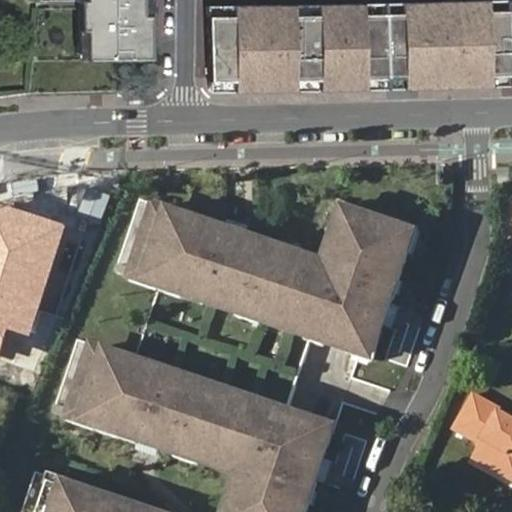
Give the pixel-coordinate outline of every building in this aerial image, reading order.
[(511,0),(374,0),(346,1),(208,6),(209,90),(399,85),(511,81),(511,0)] [(55,11),(62,63),(119,56),(112,4),(55,11)] [(326,266),(142,200),(116,273),(159,289),(309,342),(311,343),(372,365),(417,238),(345,212),(326,266)] [(511,200),(500,238),(500,239),(511,239),(511,200)] [(55,263),(61,249),(73,224),(38,208),(10,271),(13,272),(37,283),(44,287),(55,263)] [(68,252),(61,249),(55,263),(62,266),(68,252)] [(37,283),(13,272),(6,288),(30,299),(37,283)] [(134,359),(285,413),(311,343),(309,342),(159,289),(134,359)] [(285,413),(134,359),(77,338),(51,411),(235,477),(222,511),(303,511),(333,431),(285,413)] [(10,370),(3,386),(17,391),(28,364),(14,359),(10,370)] [(0,385),(3,386),(10,370),(0,365),(0,385)] [(511,450),(511,413),(504,408),(505,405),(475,388),(454,425),(479,439),(472,452),(500,469),(511,450)] [(15,399),(0,393),(0,413),(8,417),(15,399)] [(511,474),(511,450),(500,469),(511,474)] [(149,511),(37,471),(22,511),(149,511)]
